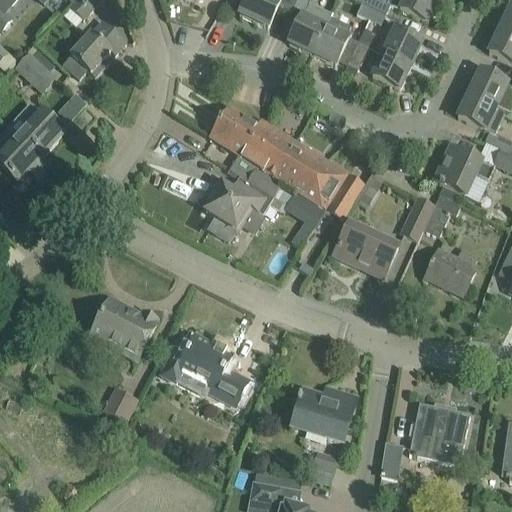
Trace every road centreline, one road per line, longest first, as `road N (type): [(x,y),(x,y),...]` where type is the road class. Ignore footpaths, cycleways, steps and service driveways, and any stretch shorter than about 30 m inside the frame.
road 1 (residential): [(157,67),(260,73),(382,126),(402,126),(424,113),(476,0)]
road 2 (residential): [(95,211),(273,311),(383,343)]
road 3 (residential): [(361,511),(383,343)]
road 4 (residential): [(95,211),(146,128),(157,67)]
road 5 (residential): [(383,343),(511,367)]
road 6 (residential): [(95,211),(0,290)]
